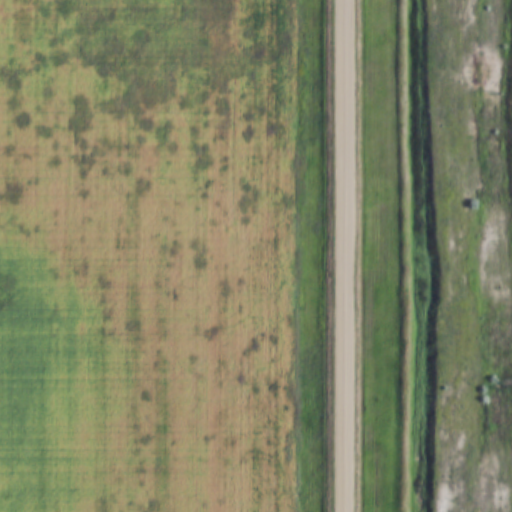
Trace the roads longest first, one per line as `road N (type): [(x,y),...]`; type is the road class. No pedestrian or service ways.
road 1 (track): [(479,0),(480,74),(470,104),(482,186),(471,210),(468,267),(483,316),(476,511)]
road 2 (tertiary): [(345,511),(345,0)]
